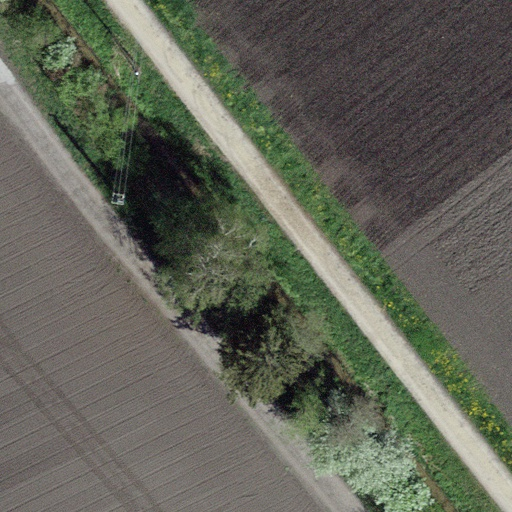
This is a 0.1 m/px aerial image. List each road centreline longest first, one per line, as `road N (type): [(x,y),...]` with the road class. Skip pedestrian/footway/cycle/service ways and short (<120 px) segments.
road 1 (track): [(508,511),(111,0)]
road 2 (track): [(348,511),(0,70)]
